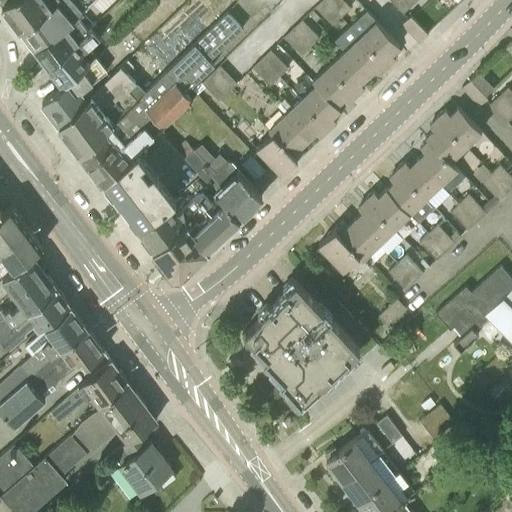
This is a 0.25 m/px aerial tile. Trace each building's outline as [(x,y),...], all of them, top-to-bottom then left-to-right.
[(8,0),(2,4),(21,30),(49,11),(57,0),(8,0)] [(57,0),(49,11),(21,30),(33,45),(64,25),(76,15),(91,0),(57,0)] [(342,15),(327,0),(321,0),(316,6),(333,24),(342,15)] [(327,0),(342,15),(351,6),(344,0),(327,0)] [(397,0),(394,3),(403,12),(416,0),(397,0)] [(320,17),(312,9),(308,13),(316,20),(320,17)] [(102,182),(136,151),(192,98),(185,91),(214,63),(209,58),(242,26),(227,10),(137,97),(80,153),(102,182)] [(64,25),(33,45),(50,67),(92,28),(91,27),(93,25),(84,14),(79,18),(76,15),(64,25)] [(419,41),(428,32),(411,14),(402,23),(419,41)] [(293,27),(311,45),(320,37),(303,18),(293,27)] [(377,19),(360,34),(388,64),(396,56),(392,51),(400,43),(377,19)] [(311,45),(293,27),(284,36),(302,54),(311,45)] [(92,28),(50,67),(63,85),(90,60),(83,52),(99,35),(92,28)] [(388,64),(360,34),(344,49),(368,74),(375,67),(380,72),(388,64)] [(262,57),(280,75),(289,67),(271,49),(262,57)] [(368,74),(344,49),(329,64),(357,94),(365,86),(361,81),(368,74)] [(90,60),(63,85),(42,101),(60,125),(87,98),(81,91),(108,68),(96,55),(90,60)] [(280,75),(262,57),(253,66),(270,84),(280,75)] [(219,100),(238,82),(220,64),(202,81),(219,100)] [(357,94),(329,64),(313,79),(340,107),(337,104),(344,97),(349,101),(357,94)] [(87,98),(60,125),(80,153),(137,97),(129,88),(136,82),(120,65),(87,98)] [(462,86),(480,104),(488,96),(486,93),(493,87),(478,71),(462,86)] [(340,107),(313,79),(317,83),(301,98),(329,127),(337,119),(332,114),(340,107)] [(497,111),(511,97),(511,90),(508,86),(489,103),(497,111)] [(511,97),(497,111),(507,122),(511,116),(511,97)] [(329,127),(301,98),(286,112),(309,137),(316,130),(320,135),(329,127)] [(437,116),(465,145),(481,130),(458,105),(450,113),(446,108),(437,116)] [(309,137),(286,112),(270,127),(298,156),(305,149),(301,144),(309,137)] [(429,137),(451,159),(465,145),(437,116),(430,124),(434,128),(426,136),(428,138),(429,137)] [(298,156),(270,127),(269,128),(272,132),(257,146),(281,172),(298,156)] [(417,157),(441,182),(457,166),(451,159),(429,137),(428,138),(421,145),(425,150),(417,157)] [(193,149),(184,140),(175,149),(184,158),(193,149)] [(225,201),(239,217),(262,195),(238,170),(222,186),(214,177),(217,174),(193,149),(184,158),(225,201)] [(138,229),(171,203),(177,198),(136,151),(102,182),(121,207),(138,229)] [(255,178),(265,169),(251,153),(241,162),(255,178)] [(397,168),(425,197),(441,182),(417,157),(410,165),(405,160),(397,168)] [(511,175),(500,163),(491,172),(509,190),(511,186),(511,175)] [(386,187),(410,212),(425,197),(397,168),(389,175),(394,180),(386,187)] [(509,190),(491,172),(482,181),(499,199),(509,190)] [(366,197),(394,226),(410,212),(386,187),(379,194),(374,190),(366,197)] [(239,217),(225,201),(221,205),(205,188),(195,197),(211,215),(204,222),(217,237),(239,217)] [(469,193),(460,201),(477,220),(486,211),(469,193)] [(211,215),(195,197),(179,213),(186,221),(152,248),(172,273),(180,274),(207,249),(207,247),(217,237),(204,222),(211,215)] [(355,217),(378,241),(394,226),(366,197),(358,205),(362,210),(355,217)] [(477,220),(460,201),(450,211),(468,229),(477,220)] [(0,243),(28,223),(13,203),(2,211),(0,212),(0,243)] [(186,221),(179,213),(171,203),(138,229),(152,248),(186,221)] [(335,227),(363,256),(378,241),(355,217),(347,224),(343,220),(335,227)] [(14,268),(33,252),(43,244),(28,223),(0,243),(0,256),(3,254),(14,268)] [(438,223),(429,232),(446,250),(455,241),(438,223)] [(363,256),(335,227),(319,243),(343,268),(359,254),(362,257),(363,256)] [(446,250),(429,232),(419,240),(437,258),(446,250)] [(0,337),(11,328),(58,286),(33,252),(14,268),(2,278),(23,304),(14,312),(10,307),(7,310),(3,307),(0,308),(0,337)] [(407,253),(398,261),(415,279),(424,271),(407,253)] [(415,279),(398,261),(389,270),(406,288),(415,279)] [(511,275),(501,263),(471,290),(466,284),(435,311),(450,328),(454,325),(462,334),(453,341),(461,349),(479,333),(475,329),(489,316),(511,339),(511,275)] [(324,379),(359,345),(296,279),(278,296),(279,297),(261,314),(262,315),(245,331),(267,354),(264,357),(283,377),(281,379),(300,400),(323,378),(324,379)] [(0,337),(0,353),(28,329),(26,327),(34,320),(39,327),(69,301),(58,286),(11,328),(0,337)] [(388,324),(406,306),(397,297),(379,314),(388,324)] [(0,400),(88,326),(71,304),(46,326),(56,339),(52,342),(49,339),(21,362),(0,380),(0,400)] [(104,348),(88,326),(0,400),(0,408),(14,425),(45,399),(37,389),(82,352),(89,360),(104,348)] [(483,388),(508,366),(499,356),(482,371),(480,369),(475,373),(477,375),(474,378),(483,388)] [(99,403),(129,382),(126,377),(126,374),(122,369),(120,369),(112,358),(49,409),(58,420),(92,393),(99,403)] [(129,382),(99,403),(81,417),(72,430),(86,447),(95,439),(116,424),(127,440),(140,431),(157,418),(129,382)] [(434,437),(454,421),(439,403),(419,418),(434,437)] [(392,442),(402,434),(387,413),(376,421),(392,442)] [(60,472),(86,449),(70,431),(33,464),(13,441),(0,452),(0,495),(1,494),(17,511),(27,511),(65,479),(60,472)] [(140,431),(127,440),(112,452),(142,490),(155,480),(162,488),(176,477),(169,468),(171,466),(151,439),(148,441),(140,431)] [(326,458),(342,481),(370,459),(353,437),(326,458)] [(370,459),(342,481),(359,502),(386,480),(370,459)] [(386,480),(359,502),(366,511),(388,511),(402,501),(386,480)]
